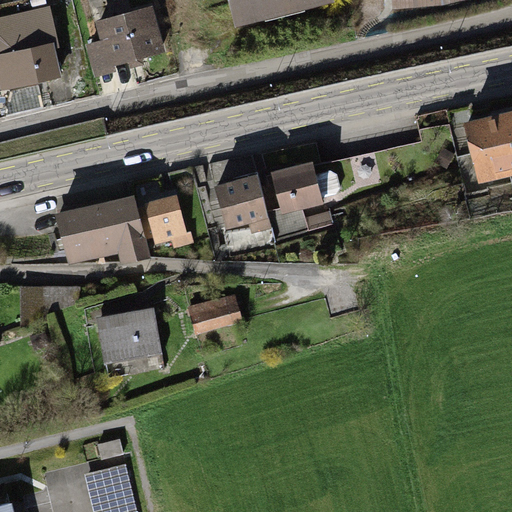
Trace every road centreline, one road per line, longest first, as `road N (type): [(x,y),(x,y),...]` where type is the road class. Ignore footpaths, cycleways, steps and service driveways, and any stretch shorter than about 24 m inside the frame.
road 1 (primary): [(511,67),(0,179)]
road 2 (residential): [(0,130),(357,56)]
road 3 (residential): [(0,277),(138,268),(359,274)]
road 4 (track): [(420,511),(359,274)]
